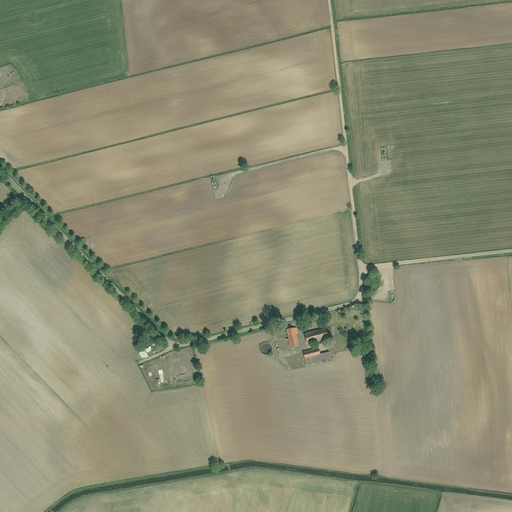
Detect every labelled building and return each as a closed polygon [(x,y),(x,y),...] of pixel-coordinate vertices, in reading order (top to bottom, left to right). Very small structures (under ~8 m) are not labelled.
[(297,327),(285,330),(289,348),(298,346),(296,334),(298,334),(297,327)] [(326,328),(304,333),(306,343),(328,338),(326,328)] [(264,343),(261,350),(269,354),(273,347),(264,343)] [(320,354),(318,348),(302,352),(303,358),(320,354)] [(320,354),(303,358),(305,365),(330,359),(329,352),(320,354)]
